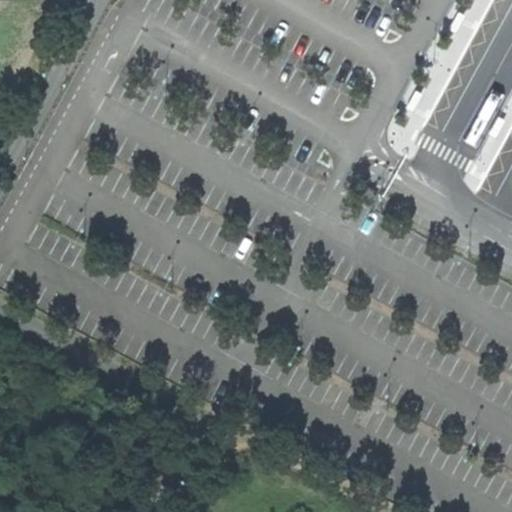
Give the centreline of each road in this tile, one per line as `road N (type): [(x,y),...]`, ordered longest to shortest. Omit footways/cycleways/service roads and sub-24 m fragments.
road 1 (unclassified): [(159,511),(200,444),(190,419),(0,309)]
road 2 (unclassified): [(0,180),(98,0)]
